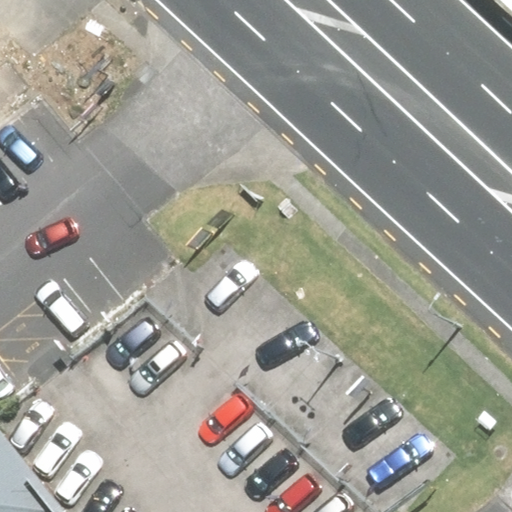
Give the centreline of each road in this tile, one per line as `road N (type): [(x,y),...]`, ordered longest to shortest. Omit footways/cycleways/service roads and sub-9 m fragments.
road 1 (primary): [(302,0),(511,199)]
road 2 (unknown): [(0,294),(181,511)]
